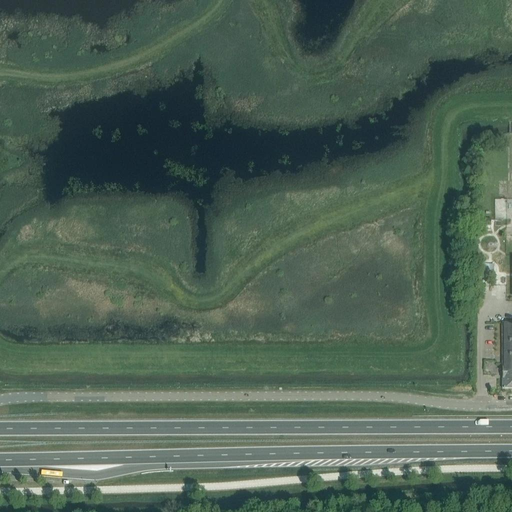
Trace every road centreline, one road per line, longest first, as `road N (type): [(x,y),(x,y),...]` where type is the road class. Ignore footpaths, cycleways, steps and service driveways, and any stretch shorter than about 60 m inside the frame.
road 1 (unclassified): [(0,400),(301,396),(511,405)]
road 2 (trunk): [(0,459),(511,451)]
road 3 (trunk): [(511,427),(0,429)]
